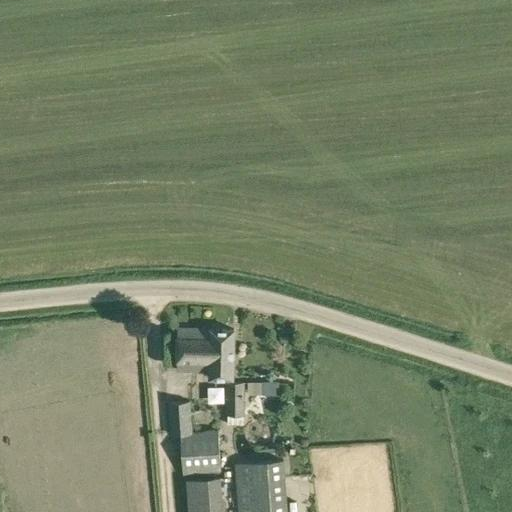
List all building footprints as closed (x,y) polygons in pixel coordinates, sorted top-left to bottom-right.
[(235,330),(212,329),(179,328),(178,370),(211,371),(211,377),(234,378),(235,330)] [(263,382),(263,393),(279,393),(279,382),(263,382)] [(228,417),(240,417),(240,383),(228,383),(228,417)] [(181,434),(184,473),(222,471),(219,430),(192,431),(191,401),(170,402),(172,435),(181,434)] [(292,511),(290,455),(242,456),(243,511),(292,511)] [(186,478),(188,511),(222,511),(220,476),(186,478)]
